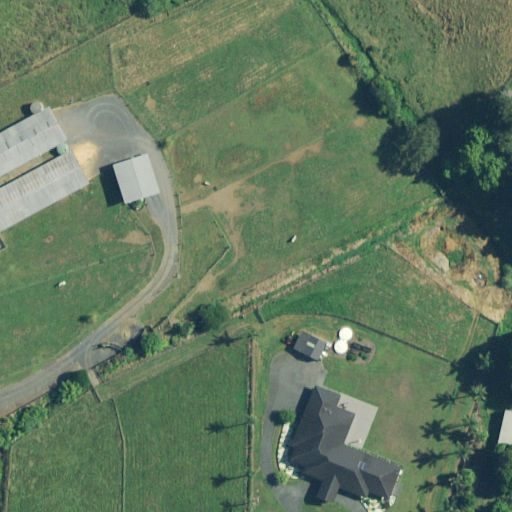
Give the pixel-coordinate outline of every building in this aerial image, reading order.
[(0,177),(69,140),(51,107),(0,134),(0,177)] [(74,150),(0,189),(0,232),(92,183),(74,150)] [(329,343),(303,331),(295,349),(321,361),(329,343)] [(338,395),(312,386),(292,447),(294,448),(290,463),(305,468),(303,475),(325,482),(320,498),(338,504),(340,499),(361,505),(364,496),(373,498),(375,491),(392,497),(404,461),(344,441),(354,411),(334,405),(338,395)] [(511,411),(506,410),(497,447),(511,450),(511,411)]
